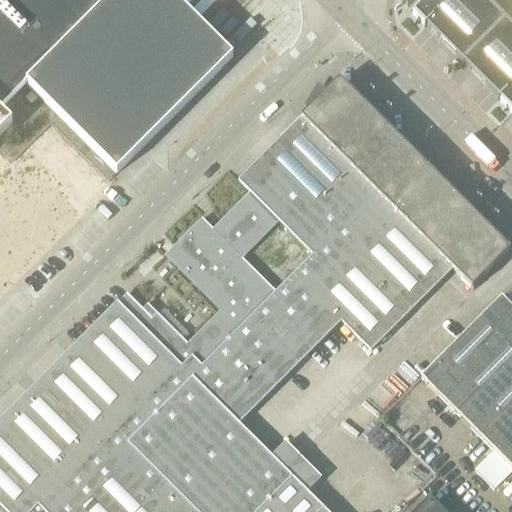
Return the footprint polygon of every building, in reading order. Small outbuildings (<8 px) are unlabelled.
[(0,0),(0,111),(0,112),(26,86),(116,175),(221,69),(228,63),(231,60),(231,59),(230,58),(171,0),(0,0)] [(511,113),(511,112),(511,0),(425,0),(412,14),(424,26),(423,28),(424,29),(425,27),(454,56),(462,64),(469,71),(498,100),(497,101),(498,102),(499,101),(511,113)] [(337,82),(300,119),(298,121),(299,121),(450,272),(470,292),(509,253),(337,82)] [(0,137),(13,125),(0,112),(0,111),(0,137)] [(116,305),(0,421),(0,511),(252,511),(288,476),(271,459),(237,426),(340,322),(370,352),(450,272),(299,121),(239,182),(249,193),(280,223),(312,255),(274,293),(242,261),(212,231),(201,220),(164,257),(220,312),(186,346),(156,316),(151,321),(141,311),(132,320),(116,305)] [(0,297),(44,253),(28,238),(39,227),(44,231),(55,219),(51,215),(64,201),(25,162),(0,186),(0,297)] [(242,261),(280,223),(249,193),(212,231),(242,261)] [(141,311),(126,296),(116,305),(132,320),(141,311)] [(489,310),(420,380),(511,473),(511,311),(505,305),(501,300),(490,311),(489,310)] [(271,459),(288,476),(306,494),(320,479),(285,445),(271,459)] [(306,494),(288,476),(252,511),(318,511),(321,509),(306,494)] [(439,511),(428,500),(416,511),(439,511)]
